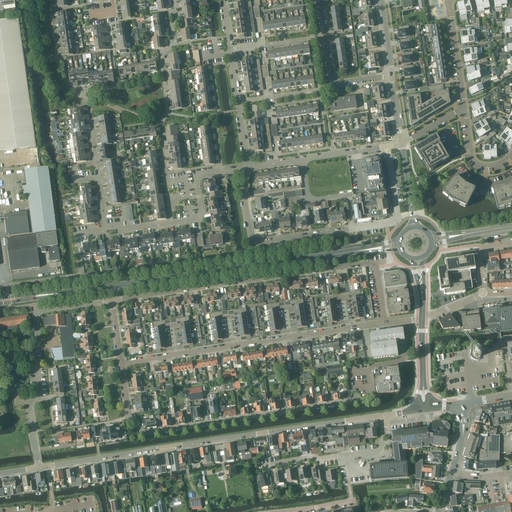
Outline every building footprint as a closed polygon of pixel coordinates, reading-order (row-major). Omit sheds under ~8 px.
[(0,0),(0,11),(3,11),(3,10),(15,8),(13,0),(0,0)] [(237,4),(234,4),(234,10),(243,9),(242,3),(244,3),(243,0),(237,1),(237,4)] [(362,7),(359,8),(359,9),(359,12),(369,10),(369,6),(371,6),(370,0),(368,0),(361,1),(362,7)] [(412,5),(415,5),(414,0),(413,0),(411,0),(402,2),(403,9),(413,8),(412,5)] [(417,0),(419,8),(425,8),(424,0),(417,0)] [(478,0),(475,1),(478,14),(484,12),(484,11),(481,0),(478,0)] [(487,0),(481,0),(484,11),(490,10),(487,0)] [(493,0),(495,9),(501,8),(501,5),(500,0),(493,0)] [(469,1),(463,2),(463,3),(466,13),(472,11),(469,1)] [(463,3),(457,5),(461,17),(467,16),(466,13),(463,3)] [(0,20),(0,151),(35,147),(18,18),(0,20)] [(367,27),(374,26),(373,20),(364,22),(365,25),(360,25),(357,30),(354,30),(355,33),(362,32),(368,31),(367,27)] [(433,25),(428,26),(429,33),(440,32),(439,25),(438,25),(433,26),(433,25)] [(406,37),(408,36),(410,36),(408,26),(399,27),(400,31),(398,31),(398,33),(398,34),(398,38),(402,37),(402,38),(406,37)] [(247,27),(237,29),(238,35),(240,35),(240,38),(249,37),(248,31),(247,28),(247,27)] [(400,47),(400,51),(410,49),(413,49),(411,39),(409,39),(401,41),(402,44),(400,44),(400,47)] [(478,48),(465,50),(466,56),(476,55),(479,54),(478,48)] [(402,60),(402,64),(414,62),(412,52),(403,54),(404,57),(402,57),(402,60)] [(242,62),(241,63),(241,65),(242,65),(243,68),(251,67),(253,67),(252,64),(251,64),(250,61),(250,57),(243,58),(244,62),(242,62)] [(376,68),(380,68),(379,61),(370,62),(371,68),(368,69),(369,72),(376,71),(376,68)] [(404,73),(404,77),(415,76),(413,66),(405,67),(406,70),(404,71),(404,73)] [(478,66),(467,69),(468,75),(469,75),(479,72),(479,73),(480,72),(479,72),(482,71),(481,66),(478,67),(478,66)] [(468,75),(469,81),(480,78),(479,73),(479,72),(469,75),(468,75)] [(446,73),(436,75),(437,82),(441,81),(441,80),(447,79),(446,73)] [(410,82),(405,83),(405,87),(406,87),(406,90),(408,89),(408,93),(415,92),(415,89),(417,89),(416,82),(413,82),(412,79),(410,80),(410,82)] [(373,92),(375,92),(375,94),(384,93),(383,87),(381,87),(381,84),(372,85),(373,92)] [(480,84),(470,89),(472,95),(478,92),(479,93),(483,91),(480,84)] [(420,95),(407,97),(412,126),(450,103),(449,92),(422,107),(420,95)] [(332,112),(357,109),(355,96),(330,100),(332,112)] [(484,101),(472,106),(474,111),(474,112),(485,107),(485,108),(486,107),(484,101)] [(474,111),(473,112),(475,118),(487,113),(485,108),(485,107),(474,112),(474,111)] [(374,119),(376,119),(376,120),(379,119),(388,118),(387,112),(378,113),(376,113),(377,117),(374,118),(374,119)] [(486,119),(474,126),(478,131),(478,132),(487,126),(489,125),(486,119)] [(364,125),(358,126),(359,128),(360,139),(367,138),(366,135),(370,134),(369,127),(365,128),(364,125)] [(478,131),(477,132),(480,137),(490,131),(487,126),(478,132),(478,131)] [(381,138),(390,136),(389,130),(380,131),(381,135),(376,136),(375,132),(372,133),(373,139),(376,138),(381,137),(381,138)] [(335,139),(336,143),(342,142),(340,132),(338,131),(334,132),(334,133),(331,133),(332,140),(335,139)] [(503,133),(499,138),(510,146),(511,142),(511,139),(504,133),(503,133)] [(436,135),(415,148),(423,161),(424,160),(429,170),(442,162),(443,163),(450,159),(443,149),(444,148),(436,135)] [(166,138),(167,141),(164,141),(164,144),(178,142),(177,138),(180,138),(180,136),(166,138)] [(98,149),(94,150),(94,152),(95,154),(99,154),(99,156),(100,158),(95,159),(96,162),(99,162),(100,162),(100,161),(110,159),(109,154),(108,150),(108,145),(102,146),(102,145),(98,146),(98,149)] [(490,147),(483,148),(483,153),(484,153),(484,159),(491,159),(491,158),(490,147)] [(366,158),(362,159),(363,166),(364,172),(365,179),(366,186),(367,193),(384,190),(383,184),(382,177),(381,170),(380,163),(379,157),(366,158)] [(26,186),(23,186),(24,194),(27,194),(28,194),(28,196),(28,200),(30,210),(27,210),(27,213),(30,213),(33,233),(56,230),(53,207),(47,167),(40,168),(39,163),(39,164),(29,165),(30,169),(24,170),(26,186)] [(299,168),(292,169),(293,178),(294,181),(301,179),(301,176),(300,176),(299,168)] [(259,184),(259,183),(263,182),(262,174),(261,174),(261,173),(258,174),(258,175),(255,175),(256,177),(254,177),(255,185),(259,184)] [(222,179),(221,175),(209,177),(209,180),(205,181),(205,187),(216,185),(215,179),(222,179)] [(456,176),(443,192),(454,200),(454,201),(466,207),(475,189),(465,184),(466,184),(456,176)] [(505,186),(493,189),(498,209),(511,205),(511,206),(511,205),(511,182),(505,187),(505,186)] [(217,191),(216,185),(205,187),(206,193),(211,192),(211,195),(223,194),(222,191),(217,191)] [(369,196),(361,198),(362,204),(366,203),(387,200),(385,190),(368,193),(369,196)] [(210,198),(207,199),(208,205),(219,204),(218,200),(219,199),(219,197),(223,197),(223,194),(211,195),(210,195),(210,198)] [(368,219),(368,215),(366,203),(362,204),(361,198),(361,197),(356,198),(355,198),(356,205),(353,205),(355,220),(368,219)] [(257,205),(258,210),(262,210),(263,212),(270,211),(269,204),(266,204),(265,199),(255,200),(256,205),(257,205)] [(389,215),(388,210),(387,200),(366,203),(368,215),(368,219),(388,216),(388,215),(389,215)] [(222,207),(219,207),(219,204),(208,205),(209,211),(212,211),(212,214),(214,213),(225,212),(225,209),(222,209),(222,207)] [(340,209),(340,212),(337,212),(338,221),(345,220),(344,211),(343,209),(340,209)] [(332,222),(338,221),(337,212),(331,213),(330,210),(327,211),(328,219),(331,218),(332,222)] [(322,211),(315,212),(316,222),(324,221),(322,211)] [(211,217),(211,222),(222,221),(221,215),(225,215),(225,212),(214,213),(215,216),(211,217)] [(285,218),(279,219),(278,212),(274,213),(275,218),(275,220),(279,219),(280,229),(284,228),(284,226),(290,226),(289,217),(289,216),(288,215),(285,215),(285,216),(285,218)] [(27,213),(4,216),(6,236),(33,233),(30,213),(27,213)] [(307,226),(306,220),(310,219),(309,213),(304,214),(304,218),(296,219),(297,227),(307,226)] [(267,220),(267,222),(265,223),(266,232),(272,231),(271,224),(274,223),(274,219),(267,220)] [(229,226),(223,227),(222,221),(211,222),(212,229),(217,228),(217,231),(230,229),(229,226)] [(193,228),(190,228),(190,229),(184,230),(186,240),(190,239),(191,245),(196,244),(193,228)] [(180,241),(186,240),(184,230),(178,231),(179,236),(176,236),(178,248),(181,247),(180,241)] [(56,232),(6,239),(9,263),(10,272),(39,267),(37,248),(41,247),(42,253),(46,253),(45,247),(57,245),(56,232)] [(173,243),(174,248),(178,248),(176,236),(176,232),(173,232),(167,233),(168,244),(173,243)] [(223,244),(221,234),(212,235),(212,232),(209,233),(210,236),(208,236),(209,239),(203,240),(203,233),(196,234),(198,247),(204,246),(204,249),(213,247),(212,245),(223,244)] [(154,233),(148,234),(150,245),(155,244),(156,250),(160,250),(158,237),(157,233),(154,233)] [(161,237),(158,237),(160,250),(163,249),(163,247),(169,246),(168,244),(167,233),(160,234),(161,237)] [(146,245),(150,245),(148,234),(142,234),(142,235),(140,235),(142,252),(147,251),(146,245)] [(139,251),(139,253),(142,252),(140,235),(136,236),(136,237),(131,238),(133,252),(139,251)] [(133,252),(131,238),(125,239),(125,240),(122,241),(122,244),(123,244),(125,256),(129,255),(128,250),(132,249),(133,252)] [(120,244),(119,239),(113,240),(115,251),(121,250),(122,256),(125,256),(123,244),(122,244),(120,244)] [(107,242),(104,242),(106,256),(106,258),(111,257),(110,252),(115,251),(113,240),(107,241),(107,242)] [(86,256),(88,256),(91,255),(89,242),(83,243),(84,248),(80,248),(82,258),(86,257),(86,256)] [(96,242),(89,242),(91,255),(96,254),(97,256),(101,255),(99,242),(96,243),(96,242)] [(50,260),(59,258),(58,247),(57,247),(57,246),(51,246),(51,248),(48,249),(50,260)] [(499,262),(499,260),(498,252),(488,254),(489,260),(487,261),(487,272),(500,270),(499,262)] [(504,252),(498,252),(499,260),(508,258),(507,255),(504,255),(504,252)] [(438,269),(441,291),(444,291),(445,295),(465,292),(465,290),(472,288),(470,270),(476,269),(474,256),(445,260),(446,267),(438,269)] [(407,291),(405,277),(405,275),(403,273),(402,272),(400,272),(397,272),(383,274),(385,288),(386,288),(387,294),(386,294),(407,291)] [(341,275),(336,276),(337,283),(342,283),(342,281),(345,281),(344,277),(341,277),(341,275)] [(329,287),(326,287),(327,291),(329,291),(332,290),(331,285),(334,285),(334,284),(337,283),(336,276),(331,277),(332,278),(329,279),(328,279),(329,287)] [(352,280),(349,280),(349,281),(349,283),(350,291),(352,291),(355,291),(354,284),(362,283),(361,277),(351,279),(352,280)] [(317,278),(313,279),(314,287),(318,286),(318,285),(321,284),(321,280),(318,280),(317,278)] [(308,280),(308,282),(305,282),(306,287),(309,286),(309,287),(314,287),(313,279),(308,280)] [(294,290),(298,289),(297,281),(293,282),(293,284),(290,284),(291,289),(293,288),(294,290)] [(302,281),(297,281),(298,289),(303,288),(303,290),(306,289),(306,287),(305,282),(303,283),(302,281)] [(279,286),(279,284),(274,285),(275,292),(280,291),(280,290),(283,290),(282,285),(279,286)] [(270,293),(275,292),(274,285),(269,285),(269,287),(266,288),(267,292),(270,292),(270,293)] [(255,287),(251,288),(252,296),(256,295),(256,294),(259,293),(258,289),(256,289),(255,287)] [(246,289),(246,291),(243,291),(244,296),(247,295),(247,296),(252,296),(251,288),(246,289)] [(228,293),(228,298),(231,297),(232,298),(236,298),(235,290),(230,291),(231,293),(228,293)] [(240,290),(235,290),(236,298),(241,297),(241,296),(244,296),(243,291),(240,292),(240,290)] [(360,290),(341,293),(342,299),(349,298),(349,296),(351,295),(352,297),(361,296),(360,290)] [(410,309),(407,291),(386,294),(390,315),(407,313),(409,312),(410,311),(410,309)] [(217,293),(212,294),(213,301),(218,300),(217,299),(220,299),(220,294),(217,295),(217,293)] [(336,298),(336,300),(342,299),(341,293),(323,296),(324,301),(333,300),(333,298),(336,298)] [(208,302),(213,301),(212,294),(207,294),(207,296),(204,297),(205,301),(208,301),(208,302)] [(193,298),(193,296),(188,297),(189,304),(194,304),(194,305),(197,305),(196,298),(193,298)] [(185,305),(189,304),(188,297),(183,298),(184,300),(181,300),(181,305),(184,304),(185,305)] [(179,306),(179,305),(181,305),(181,300),(178,300),(178,298),(173,299),(174,307),(179,306)] [(169,307),(174,307),(173,299),(168,300),(168,302),(166,302),(166,307),(169,306),(169,307)] [(300,300),(284,302),(285,308),(292,307),(291,305),(294,304),(294,306),(304,305),(303,299),(300,300)] [(154,302),(150,303),(151,310),(155,309),(155,308),(158,308),(157,303),(155,304),(154,302)] [(284,302),(266,305),(267,310),(276,309),(276,307),(278,307),(279,309),(285,308),(284,302)] [(146,314),(146,311),(151,310),(150,303),(145,303),(145,305),(142,306),(143,310),(143,314),(146,314)] [(498,309),(483,310),(485,325),(485,329),(497,328),(498,332),(511,330),(511,307),(502,308),(502,305),(497,305),(498,305),(498,309)] [(246,308),(227,311),(228,316),(235,315),(234,313),(237,313),(237,315),(246,313),(246,308)] [(122,313),(123,317),(131,316),(130,312),(129,312),(128,309),(124,310),(124,312),(122,313)] [(463,313),(463,312),(458,312),(453,313),(456,317),(452,317),(453,319),(457,318),(462,325),(463,332),(465,332),(470,331),(470,333),(474,333),(474,331),(481,330),(481,326),(479,309),(474,310),(474,311),(469,311),(470,312),(466,312),(465,312),(463,313)] [(81,316),(81,321),(90,320),(89,315),(88,315),(87,311),(82,312),(82,316),(81,316)] [(215,313),(209,314),(210,319),(219,318),(219,316),(221,315),(222,317),(228,316),(227,311),(226,311),(224,311),(222,311),(217,312),(216,312),(215,313)] [(364,320),(363,312),(354,313),(355,319),(360,318),(360,320),(364,320)] [(453,319),(452,317),(450,314),(439,322),(443,329),(454,328),(455,329),(458,328),(458,327),(460,327),(453,319)] [(29,323),(28,315),(0,318),(0,330),(3,330),(3,331),(3,332),(4,333),(8,331),(11,332),(11,329),(16,328),(17,327),(17,326),(17,325),(29,323)] [(57,327),(60,327),(62,348),(50,350),(53,359),(54,359),(54,361),(56,361),(75,359),(72,326),(71,315),(64,315),(56,315),(56,317),(43,318),(44,326),(57,325),(57,327)] [(131,321),(131,316),(123,317),(124,322),(126,322),(126,325),(131,324),(130,321),(131,321)] [(336,316),(326,318),(328,325),(332,325),(331,323),(337,322),(336,316)] [(188,317),(170,319),(171,325),(177,324),(177,322),(180,322),(180,324),(189,322),(188,317)] [(170,319),(152,322),(153,328),(162,326),(161,325),(164,324),(164,326),(171,325),(170,319)] [(91,325),(90,320),(81,321),(82,326),(84,326),(84,330),(89,329),(89,325),(91,325)] [(303,329),(307,328),(306,321),(297,322),(298,328),(303,327),(303,329)] [(274,331),(279,331),(278,325),(269,326),(270,334),(274,333),(274,331)] [(371,345),(373,359),(398,355),(396,341),(405,340),(403,328),(370,333),(372,344),(371,345)] [(125,335),(126,340),(135,339),(134,333),(133,334),(132,330),(127,331),(127,335),(125,335)] [(246,338),(250,337),(249,330),(240,331),(241,337),(246,336),(246,338)] [(90,333),(83,334),(84,343),(92,342),(92,337),(90,337),(90,333)] [(357,333),(349,335),(350,340),(347,341),(346,339),(343,340),(344,345),(347,345),(351,344),(351,343),(356,343),(355,340),(358,340),(357,333)] [(217,340),(222,339),(221,334),(212,335),(213,343),(217,342),(217,340)] [(189,347),(193,346),(192,338),(183,340),(183,345),(189,345),(189,347)] [(127,345),(129,345),(129,348),(135,348),(134,344),(136,344),(135,339),(126,340),(127,345)] [(338,339),(332,340),(333,348),(333,351),(340,350),(339,347),(338,339)] [(92,342),(84,343),(84,348),(86,348),(86,351),(92,351),(91,347),(93,347),(92,342)] [(160,349),(165,348),(164,343),(155,344),(156,352),(160,351),(160,349)] [(481,356),(485,353),(478,344),(472,346),(470,355),(471,357),(473,359),(475,360),(476,360),(478,360),(479,360),(479,357),(480,357),(481,356)] [(267,353),(265,354),(265,358),(275,356),(273,349),(267,350),(267,353)] [(262,351),(255,352),(256,359),(259,359),(261,361),(265,360),(265,358),(265,354),(262,354),(262,351)] [(236,353),(229,354),(230,361),(234,361),(235,364),(237,364),(237,365),(241,365),(240,359),(237,359),(236,353)] [(250,360),(249,353),(242,354),(243,361),(247,361),(249,369),(251,369),(251,366),(250,360)] [(223,358),(221,359),(222,365),(227,364),(226,362),(230,361),(229,354),(223,355),(222,355),(223,358)] [(86,360),(86,365),(95,364),(94,359),(93,359),(92,355),(87,356),(87,360),(86,360)] [(324,363),(323,355),(321,355),(323,367),(329,366),(329,363),(324,363)] [(202,371),(201,367),(204,367),(203,360),(197,361),(197,364),(194,365),(195,368),(198,368),(199,371),(202,371)] [(186,370),(195,368),(194,365),(192,365),(192,362),(185,363),(186,370)] [(96,369),(95,364),(86,365),(87,370),(88,370),(89,373),(94,373),(94,369),(96,369)] [(167,364),(160,365),(161,372),(165,371),(166,374),(168,374),(167,364)] [(342,366),(327,369),(327,372),(328,375),(343,372),(342,366)] [(378,394),(398,391),(399,391),(400,389),(400,388),(398,368),(372,372),(374,380),(376,379),(378,394)] [(227,372),(223,373),(224,378),(228,377),(233,376),(231,369),(229,369),(229,372),(227,372)] [(132,379),(133,384),(141,383),(140,377),(139,378),(138,374),(133,375),(133,378),(132,379)] [(274,375),(271,376),(272,378),(278,377),(278,381),(279,381),(279,383),(281,383),(280,375),(279,374),(274,375)] [(89,378),(87,378),(87,382),(88,382),(89,387),(97,386),(97,381),(95,381),(95,377),(89,378)] [(135,389),(135,392),(141,392),(140,388),(142,388),(141,383),(133,384),(133,389),(135,389)] [(98,391),(97,386),(89,387),(89,392),(91,392),(91,395),(97,395),(96,391),(98,391)] [(190,398),(190,401),(203,399),(201,387),(187,389),(189,398),(190,398)] [(331,393),(331,398),(333,398),(334,401),(342,400),(342,399),(345,399),(344,394),(341,394),(336,395),(336,392),(331,393)] [(287,393),(282,394),(283,400),(287,399),(287,402),(288,408),(295,407),(295,406),(297,406),(297,402),(294,402),(294,401),(290,402),(290,398),(287,398),(287,393)] [(135,403),(136,403),(136,404),(147,403),(147,397),(147,394),(137,395),(137,398),(135,399),(136,400),(135,401),(135,403)] [(208,395),(209,406),(211,414),(219,413),(216,394),(208,395)] [(306,399),(305,396),(299,397),(300,403),(302,402),(303,406),(311,405),(311,404),(313,403),(313,399),(310,399),(306,399)] [(94,403),(94,409),(103,407),(102,402),(101,402),(100,399),(95,400),(95,403),(94,403)] [(274,399),(269,400),(270,407),(272,407),(272,410),(279,409),(282,408),(281,404),(278,404),(278,403),(274,404),(274,399)] [(149,408),(148,408),(147,403),(136,404),(136,405),(136,406),(136,408),(137,408),(137,410),(139,410),(140,413),(149,411),(149,408)] [(253,404),(254,408),(256,407),(257,413),(264,412),(264,411),(266,411),(266,406),(263,407),(263,406),(261,406),(260,403),(253,404)] [(511,413),(511,414),(510,403),(490,406),(493,427),(494,427),(511,423),(511,413)] [(244,405),(240,405),(241,409),(240,409),(241,415),(248,414),(248,413),(251,413),(250,409),(248,409),(247,408),(245,409),(244,405)] [(488,419),(490,428),(493,428),(494,427),(493,427),(490,406),(479,408),(478,413),(484,416),(484,417),(487,418),(488,419)] [(97,414),(97,417),(103,416),(102,413),(104,413),(103,407),(94,409),(95,414),(97,414)] [(193,408),(190,409),(190,413),(191,414),(194,414),(194,419),(195,419),(198,419),(198,418),(201,418),(200,409),(200,407),(193,408)] [(224,409),(224,407),(221,407),(222,411),(224,411),(225,416),(236,415),(235,407),(224,409)] [(175,414),(175,419),(178,419),(178,425),(186,424),(186,423),(189,423),(188,417),(186,418),(185,417),(183,418),(182,413),(182,411),(175,412),(175,414)] [(161,417),(160,417),(161,422),(162,421),(163,427),(171,426),(171,425),(174,425),(173,420),(170,421),(170,420),(168,420),(167,416),(165,416),(165,413),(160,413),(161,417)] [(484,424),(485,427),(490,428),(488,419),(487,418),(484,417),(484,416),(478,413),(475,421),(484,424)] [(157,427),(155,419),(153,419),(153,416),(145,417),(142,417),(143,421),(144,427),(147,426),(147,428),(157,427)] [(427,428),(420,429),(402,431),(402,430),(392,431),(391,431),(395,462),(400,461),(400,462),(386,464),(385,461),(379,462),(379,464),(370,465),(371,480),(408,477),(406,462),(403,462),(403,461),(406,460),(405,450),(430,447),(429,445),(431,445),(447,447),(448,440),(447,440),(448,433),(449,433),(449,432),(450,426),(447,422),(441,421),(440,421),(440,422),(433,421),(432,428),(427,429),(427,428)] [(113,424),(109,425),(111,440),(115,439),(119,438),(119,436),(121,436),(119,428),(114,429),(113,424)] [(330,442),(326,443),(327,446),(336,445),(343,444),(344,447),(349,446),(350,446),(366,444),(365,439),(377,437),(376,429),(379,428),(378,427),(378,424),(370,425),(370,426),(363,427),(363,426),(362,426),(362,425),(350,427),(347,427),(348,437),(339,438),(335,438),(336,441),(330,442)] [(480,432),(485,433),(484,435),(485,435),(496,436),(496,435),(497,428),(493,428),(490,428),(485,427),(480,426),(480,427),(473,424),(473,426),(472,425),(471,428),(472,428),(471,432),(479,435),(480,432)] [(111,440),(109,425),(105,425),(106,430),(100,431),(102,438),(104,438),(104,440),(108,440),(111,440)] [(339,433),(344,432),(343,428),(332,430),(333,439),(335,438),(339,438),(339,433)] [(319,438),(319,436),(318,437),(318,432),(318,430),(308,431),(309,443),(309,444),(311,444),(318,443),(319,443),(319,439),(318,438),(319,438)] [(291,437),(290,437),(291,447),(301,446),(306,446),(304,433),(291,434),(291,437)] [(59,442),(60,443),(66,442),(65,434),(58,435),(59,437),(55,437),(56,443),(59,442)] [(470,458),(468,461),(468,462),(479,463),(495,462),(498,462),(499,462),(499,454),(499,435),(496,435),(496,436),(485,435),(484,435),(481,434),(480,437),(470,434),(463,456),(470,458)] [(275,450),(278,450),(279,450),(278,444),(275,445),(274,436),(269,437),(271,447),(274,447),(275,450)] [(260,444),(267,443),(267,438),(254,440),(255,447),(260,446),(260,444)] [(234,460),(234,456),(236,456),(234,443),(226,445),(227,448),(224,449),(226,461),(234,460)] [(242,454),(243,460),(252,458),(251,452),(245,453),(245,450),(247,450),(246,443),(237,444),(239,454),(242,454)] [(211,456),(210,456),(209,449),(207,449),(206,448),(200,449),(202,457),(206,456),(206,460),(207,463),(211,462),(211,460),(211,456)] [(198,461),(198,460),(196,449),(191,450),(192,455),(189,456),(190,465),(195,464),(194,462),(198,461)] [(179,458),(178,459),(180,468),(180,470),(181,470),(185,469),(184,465),(186,465),(185,463),(185,461),(186,460),(186,457),(185,451),(178,452),(179,458)] [(430,458),(430,459),(442,459),(442,454),(441,454),(441,451),(431,451),(431,453),(430,458)] [(167,465),(160,466),(161,472),(161,473),(167,473),(166,467),(167,467),(172,466),(173,471),(179,470),(177,453),(165,455),(167,465)] [(158,473),(161,472),(160,466),(159,460),(158,457),(152,458),(153,467),(151,467),(152,475),(155,474),(154,467),(157,467),(158,473)] [(416,461),(415,465),(416,477),(416,478),(416,479),(425,480),(425,477),(441,479),(441,475),(442,474),(442,472),(441,471),(442,467),(422,465),(423,458),(416,458),(416,461)] [(138,468),(138,470),(139,477),(139,476),(142,476),(141,469),(145,468),(146,473),(149,472),(147,459),(140,460),(141,467),(138,468)] [(132,472),(133,478),(139,477),(138,470),(136,470),(137,471),(136,471),(135,461),(126,462),(128,473),(132,472)] [(463,470),(483,473),(483,470),(483,469),(496,469),(495,462),(479,463),(468,462),(468,461),(464,461),(463,470)] [(121,462),(114,463),(116,475),(123,474),(124,479),(126,479),(125,469),(122,469),(121,462)] [(101,474),(101,479),(102,482),(103,482),(105,481),(104,477),(110,476),(108,464),(102,465),(103,469),(102,469),(103,473),(104,473),(104,474),(101,474)] [(90,475),(89,476),(90,479),(91,483),(91,484),(98,482),(97,479),(101,479),(101,474),(99,475),(97,466),(92,467),(93,475),(90,475)] [(84,476),(84,479),(87,478),(87,476),(86,468),(79,469),(81,476),(84,476)] [(306,471),(305,468),(299,469),(300,480),(307,479),(307,483),(311,483),(309,470),(306,471)] [(319,470),(318,468),(312,469),(313,480),(314,480),(315,481),(316,482),(318,481),(318,483),(324,482),(324,481),(323,475),(322,470),(319,470)] [(68,479),(71,478),(72,487),(79,486),(78,478),(75,479),(75,478),(74,478),(75,478),(73,469),(66,470),(68,479)] [(286,471),(288,482),(297,480),(296,472),(293,473),(293,470),(286,471)] [(327,474),(323,475),(324,481),(328,481),(328,482),(336,481),(336,478),(338,478),(338,474),(335,475),(334,471),(326,472),(327,474)] [(61,486),(64,485),(62,472),(55,473),(56,478),(54,478),(55,482),(60,481),(61,486)] [(274,473),(276,484),(285,483),(284,474),(281,475),(280,472),(274,473)] [(268,477),(267,474),(261,475),(263,487),(268,487),(269,492),(273,491),(271,477),(268,477)] [(45,480),(44,480),(43,475),(36,476),(37,479),(34,479),(36,490),(39,490),(38,486),(46,485),(45,480)] [(34,482),(31,482),(30,477),(22,478),(24,488),(28,488),(29,492),(35,491),(34,482)] [(8,496),(10,495),(8,480),(2,481),(4,489),(7,488),(8,496)] [(454,488),(453,492),(462,493),(462,491),(466,491),(466,488),(480,489),(480,482),(471,482),(465,482),(459,482),(459,483),(454,483),(454,484),(454,488)] [(434,490),(433,489),(433,484),(427,484),(427,483),(423,483),(423,484),(424,484),(424,493),(433,493),(434,492),(434,490)] [(404,495),(396,497),(398,503),(405,501),(405,505),(409,506),(409,507),(414,507),(415,502),(415,501),(415,495),(409,495),(407,496),(408,499),(405,499),(404,495)] [(459,505),(473,503),(472,499),(472,495),(457,497),(457,496),(450,497),(450,502),(449,502),(449,505),(448,505),(449,507),(459,506),(459,505)] [(182,497),(168,499),(170,506),(183,505),(182,497)] [(190,500),(192,510),(202,509),(200,499),(190,500)] [(118,500),(110,501),(112,511),(119,510),(118,500)] [(510,511),(509,502),(507,502),(477,508),(478,511),(510,511)]
